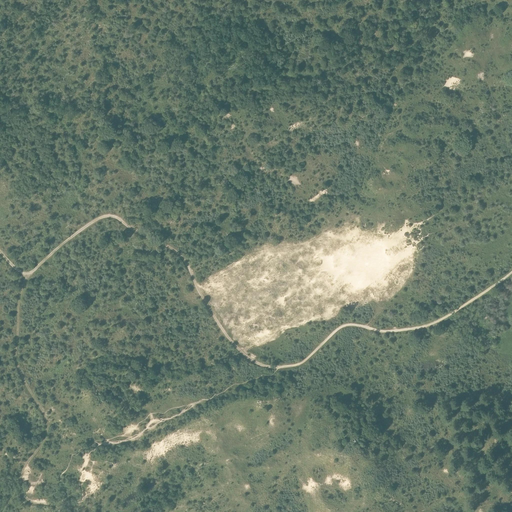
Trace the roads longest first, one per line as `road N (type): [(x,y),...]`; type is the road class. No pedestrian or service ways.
road 1 (track): [(279,367),(250,360),(234,344),(171,250),(113,217),(24,276),(0,253)]
road 2 (track): [(56,509),(29,501),(21,483),(47,435),(15,351),(24,276)]
road 3 (track): [(511,272),(433,323),(390,331),(342,326),(307,358),(279,367)]
